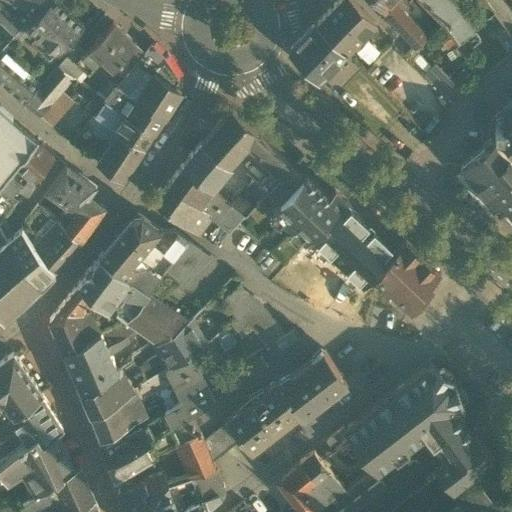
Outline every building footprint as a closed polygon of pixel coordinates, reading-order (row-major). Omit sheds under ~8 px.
[(23,0),(24,0),(15,11),(5,2),(2,0),(0,0),(0,16),(16,31),(27,18),(38,7),(44,0),(23,0)] [(24,0),(23,0),(6,0),(5,2),(15,11),(24,0)] [(55,43),(57,45),(83,19),(63,0),(44,0),(38,7),(27,18),(31,21),(37,26),(55,43)] [(337,0),(316,22),(345,51),(376,21),(355,0),(337,0)] [(427,32),(402,6),(395,0),(390,0),(383,7),(383,8),(414,43),(427,32)] [(426,0),(443,17),(458,37),(474,26),(456,1),(454,0),(426,0)] [(467,0),(482,20),(494,11),(485,0),(467,0)] [(4,49),(31,21),(27,18),(16,31),(1,46),(4,49)] [(85,66),(89,69),(102,55),(114,66),(123,57),(122,56),(135,41),(113,21),(86,51),(78,60),(85,66)] [(318,79),(326,71),(337,60),(345,51),(316,22),(288,50),(318,79)] [(55,43),(37,26),(31,32),(49,48),(55,43)] [(73,75),(75,77),(85,66),(78,60),(86,51),(77,41),(57,64),(73,75)] [(123,57),(132,65),(134,63),(145,50),(135,41),(122,56),(123,57)] [(180,78),(164,53),(151,42),(145,50),(134,63),(144,69),(150,73),(152,70),(174,85),(179,79),(180,78)] [(23,100),(24,101),(40,82),(4,49),(1,46),(0,47),(0,75),(25,98),(23,100)] [(341,63),(337,60),(326,71),(330,75),(341,63)] [(132,65),(117,83),(104,99),(117,107),(130,91),(144,69),(134,63),(132,65)] [(425,73),(452,100),(452,99),(463,90),(435,63),(425,73)] [(24,101),(39,113),(73,75),(57,64),(40,82),(24,101)] [(136,95),(164,114),(181,89),(174,85),(152,70),(150,73),(136,95)] [(0,80),(23,100),(25,98),(0,75),(0,80)] [(136,95),(125,112),(153,130),(164,114),(136,95)] [(115,127),(118,129),(143,146),(153,130),(125,112),(117,107),(104,99),(100,96),(93,105),(97,108),(93,113),(114,128),(115,127)] [(511,96),(501,105),(503,107),(502,123),(501,130),(499,132),(505,140),(465,172),(498,211),(507,204),(511,209),(511,96)] [(0,178),(36,137),(0,105),(0,178)] [(274,148),(259,134),(231,108),(209,131),(238,156),(241,159),(249,151),(260,162),(265,157),(274,148)] [(143,146),(118,129),(109,142),(97,161),(122,178),(143,146)] [(230,164),(238,156),(209,131),(200,140),(201,141),(230,164)] [(505,140),(499,132),(459,164),(465,172),(505,140)] [(2,179),(14,186),(23,177),(29,171),(33,174),(53,152),(36,137),(2,179)] [(181,164),(213,189),(232,166),(230,164),(201,141),(181,164)] [(265,157),(273,165),(282,156),(274,148),(265,157)] [(273,165),(258,181),(254,177),(246,185),(261,198),(268,190),(279,200),(280,200),(303,176),(303,175),(282,156),(273,165)] [(68,203),(58,216),(79,239),(100,210),(98,208),(98,202),(89,193),(92,182),(66,163),(47,189),(68,203)] [(154,202),(179,219),(187,208),(194,214),(213,189),(181,164),(181,165),(181,164),(175,172),(154,202)] [(272,207),(305,238),(310,232),(313,235),(346,199),(335,189),(329,195),(305,172),(303,175),(303,176),(280,200),(279,200),(272,207)] [(14,186),(28,195),(35,185),(23,177),(14,186)] [(14,186),(2,179),(0,180),(0,182),(3,185),(11,191),(14,186)] [(230,203),(213,189),(194,214),(187,208),(179,219),(198,233),(207,220),(204,218),(208,213),(211,215),(211,216),(229,231),(244,214),(230,203)] [(244,214),(245,215),(256,204),(241,191),(230,203),(244,214)] [(313,235),(363,282),(373,272),(372,272),(395,247),(346,199),(313,235)] [(25,221),(33,234),(52,212),(38,202),(36,205),(24,220),(25,221)] [(149,289),(160,276),(143,265),(136,267),(130,262),(159,229),(139,214),(133,216),(99,255),(149,290),(149,289)] [(79,239),(58,216),(33,241),(33,242),(54,267),(79,239)] [(33,242),(33,241),(19,224),(6,237),(40,281),(54,267),(33,242)] [(0,311),(2,315),(40,281),(6,237),(0,227),(0,311)] [(173,228),(159,229),(130,262),(136,267),(143,265),(160,276),(167,267),(190,240),(173,228)] [(373,272),(411,309),(433,287),(429,283),(440,270),(405,237),(395,247),(372,272),(373,272)] [(167,267),(184,281),(211,255),(190,240),(167,267)] [(107,305),(121,288),(125,290),(125,297),(117,308),(117,309),(111,316),(116,321),(124,316),(126,318),(149,290),(99,255),(78,282),(107,305)] [(78,282),(74,287),(90,300),(97,314),(107,305),(78,282)] [(285,331),(258,298),(240,282),(222,297),(237,315),(241,312),(266,343),(275,337),(282,348),(300,337),(293,325),(286,330),(285,331)] [(49,317),(63,349),(101,329),(116,321),(111,316),(103,312),(97,314),(90,300),(74,287),(49,317)] [(124,316),(116,321),(101,329),(108,344),(117,340),(119,344),(129,339),(126,334),(137,329),(139,327),(156,339),(189,316),(149,289),(149,290),(126,318),(124,316)] [(152,342),(159,354),(166,366),(191,350),(206,339),(190,315),(189,316),(156,339),(152,342)] [(108,344),(101,329),(63,349),(82,391),(119,368),(109,348),(108,344)] [(324,347),(280,379),(301,406),(304,410),(347,378),(324,347)] [(164,409),(171,423),(191,412),(193,411),(214,400),(215,399),(206,381),(191,350),(166,366),(173,381),(183,399),(164,409)] [(13,352),(0,361),(0,421),(11,414),(41,392),(13,352)] [(123,366),(119,368),(82,391),(91,411),(166,366),(159,354),(128,374),(123,366)] [(431,359),(425,364),(439,375),(437,378),(448,392),(452,391),(458,407),(464,403),(455,376),(431,359)] [(463,419),(464,418),(457,409),(458,407),(452,391),(448,392),(437,378),(439,375),(425,364),(394,387),(399,393),(390,399),(386,394),(344,426),(350,435),(377,469),(394,457),(387,448),(401,439),(407,447),(425,433),(432,442),(433,442),(443,434),(463,419)] [(173,381),(166,366),(91,411),(100,434),(146,411),(139,398),(173,381)] [(301,406),(280,379),(277,375),(226,414),(229,418),(242,435),(249,445),(301,406)] [(394,387),(386,394),(390,399),(399,393),(394,387)] [(11,414),(18,424),(26,435),(36,429),(42,437),(55,429),(62,424),(41,392),(11,414)] [(186,454),(194,473),(195,473),(213,468),(210,458),(203,438),(199,429),(191,412),(171,423),(179,439),(186,454)] [(103,443),(109,459),(162,429),(155,416),(103,443)] [(203,438),(210,458),(242,435),(229,418),(203,438)] [(474,432),(463,419),(443,434),(453,447),(474,432)] [(0,442),(7,450),(26,435),(18,424),(14,427),(15,429),(0,441),(0,442)] [(326,438),(334,447),(350,435),(344,426),(343,425),(326,438)] [(26,435),(7,450),(0,456),(0,465),(6,475),(7,474),(20,466),(35,490),(73,466),(55,429),(42,437),(36,429),(26,435)] [(162,429),(109,459),(115,475),(127,469),(153,453),(170,444),(162,429)] [(494,456),(475,431),(474,432),(453,447),(443,455),(433,462),(452,488),(494,456)] [(443,434),(433,442),(443,455),(453,447),(443,434)] [(409,450),(407,447),(401,439),(387,448),(394,457),(396,460),(409,450)] [(338,500),(346,510),(384,480),(372,465),(346,486),(327,463),(331,460),(326,453),(322,457),(314,448),(300,459),(329,493),(330,492),(337,500),(338,500)] [(161,464),(163,471),(174,468),(177,478),(194,473),(186,454),(161,464)] [(306,511),(329,493),(300,459),(278,478),(304,511),(306,511)] [(65,496),(72,509),(95,496),(79,462),(73,466),(35,490),(21,499),(30,511),(40,511),(43,511),(65,496)] [(0,484),(9,479),(7,474),(6,475),(0,465),(0,484)] [(200,484),(204,495),(214,491),(223,484),(216,467),(213,468),(195,473),(200,484)] [(118,485),(126,511),(137,511),(150,508),(144,488),(167,481),(177,478),(174,468),(163,471),(145,476),(118,485)] [(167,481),(171,493),(180,490),(191,487),(200,484),(195,473),(194,473),(177,478),(167,481)] [(150,511),(178,511),(177,508),(171,493),(167,481),(144,488),(150,508),(150,511)] [(458,498),(468,511),(475,511),(493,498),(480,481),(458,498)] [(200,484),(191,487),(195,500),(196,499),(200,511),(201,511),(220,497),(218,490),(214,491),(204,495),(200,484)] [(224,487),(223,484),(214,491),(218,490),(220,497),(224,494),(225,492),(224,487)] [(177,508),(186,504),(180,490),(171,493),(177,508)] [(99,506),(95,496),(72,509),(74,511),(87,511),(96,508),(99,506)] [(178,511),(200,511),(196,499),(195,500),(186,504),(177,508),(178,511)]
